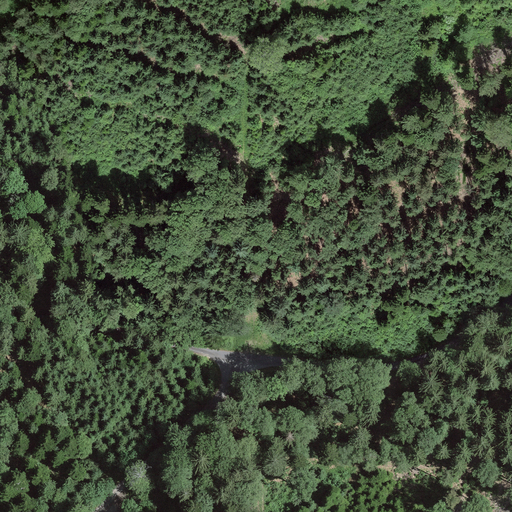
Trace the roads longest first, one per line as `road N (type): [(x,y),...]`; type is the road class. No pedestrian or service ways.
road 1 (track): [(0,310),(34,310),(238,358),(215,401),(99,511)]
road 2 (track): [(238,358),(404,364),(462,336),(511,296)]
